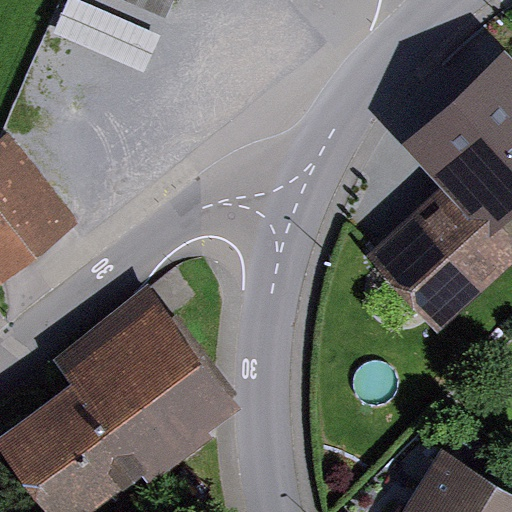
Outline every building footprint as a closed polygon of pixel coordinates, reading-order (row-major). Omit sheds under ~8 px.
[(71,0),(62,24),(149,59),(161,28),(126,14),(131,0),(71,0)] [(511,165),(511,92),(479,58),(385,146),(429,192),(357,259),(420,327),(496,256),(458,216),(511,165)] [(2,139),(0,140),(0,273),(66,225),(2,139)] [(158,312),(0,434),(0,446),(51,511),(99,511),(233,408),(158,312)] [(511,511),(511,510),(448,473),(425,511),(511,511)]
